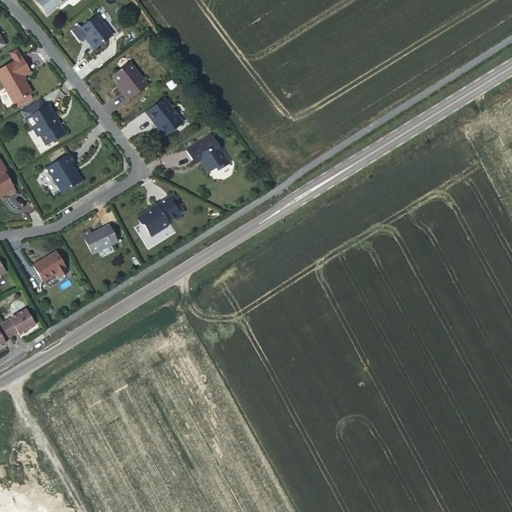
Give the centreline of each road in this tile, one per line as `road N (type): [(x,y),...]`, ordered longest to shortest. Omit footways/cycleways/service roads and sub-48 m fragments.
road 1 (secondary): [(511,66),(0,382)]
road 2 (residential): [(7,0),(139,167),(57,225),(0,237)]
